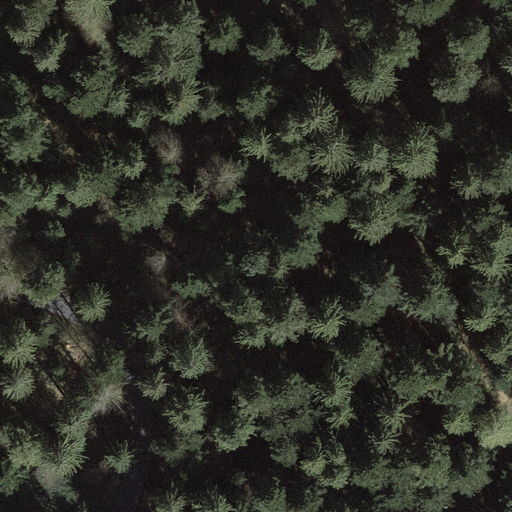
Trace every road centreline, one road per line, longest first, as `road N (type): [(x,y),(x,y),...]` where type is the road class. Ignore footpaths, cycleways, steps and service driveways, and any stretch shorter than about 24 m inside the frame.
road 1 (track): [(104,328),(138,238),(179,176),(230,130),(315,80),(338,53),(358,0)]
road 2 (unclassified): [(0,284),(88,315),(134,369),(136,447),(118,511)]
